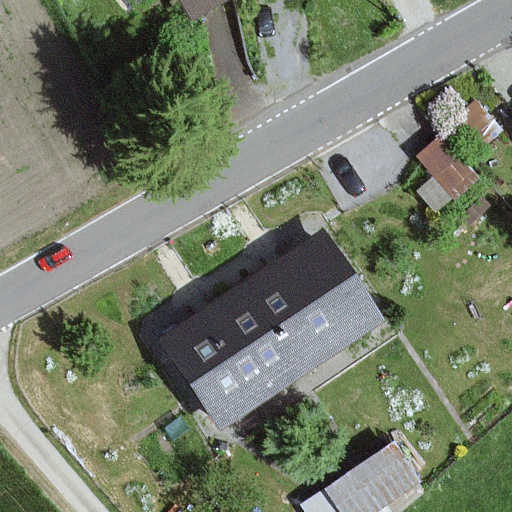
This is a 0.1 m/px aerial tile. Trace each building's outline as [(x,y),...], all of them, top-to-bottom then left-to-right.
[(184,0),(193,16),(220,0),(184,0)] [(436,128),(413,147),(447,187),(470,168),(436,128)] [(315,240),(239,291),(294,373),(370,321),(315,240)] [(218,424),(294,373),(239,291),(162,343),(218,424)] [(393,511),(421,493),(391,449),(305,506),(309,511),(393,511)]
